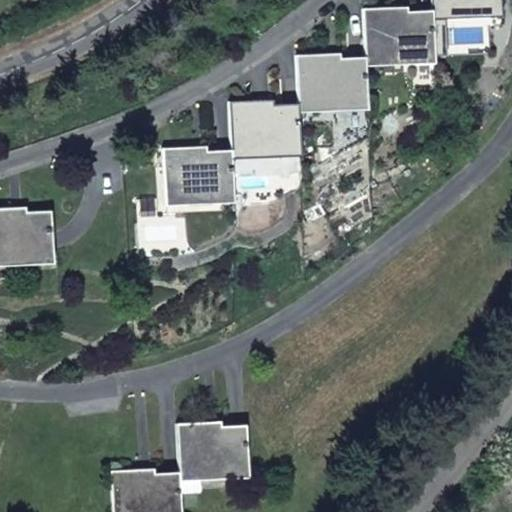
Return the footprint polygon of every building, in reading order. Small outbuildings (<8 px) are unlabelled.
[(426,0),(427,12),(428,20),(496,18),(495,0),(426,0)] [(360,58),(360,67),(429,64),(428,20),(427,12),(402,13),(402,8),(358,9),(360,58)] [(293,104),(293,113),(362,110),(360,67),(360,58),(335,59),(335,54),(291,55),(293,104)] [(226,150),(226,160),(295,156),(293,113),(293,104),(267,105),(267,100),(224,102),(226,150)] [(157,148),(159,206),(228,203),(226,160),(226,150),(200,151),(200,146),(157,148)] [(0,207),(0,265),(47,263),(45,211),(20,212),(20,206),(0,207)] [(168,426),(170,476),(236,475),(235,429),(203,429),(203,426),(168,426)] [(170,511),(170,476),(139,476),(138,471),(103,471),(103,511),(170,511)]
